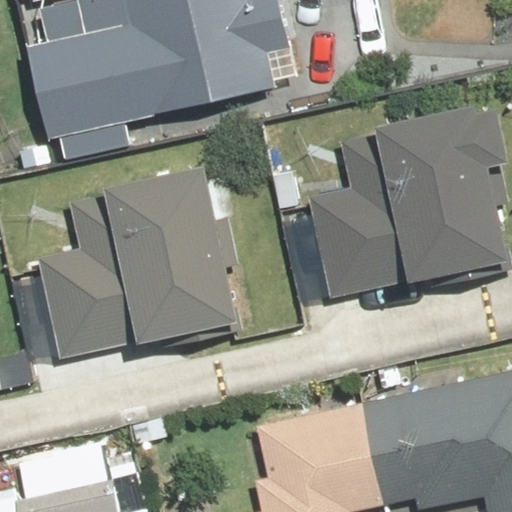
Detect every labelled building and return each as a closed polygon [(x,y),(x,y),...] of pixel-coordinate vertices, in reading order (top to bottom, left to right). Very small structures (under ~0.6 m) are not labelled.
[(41,0),(50,37),(30,41),(51,137),(62,135),(67,159),(133,145),(128,121),(280,88),(271,48),(292,43),(282,0),(32,0),(33,1),(37,0),(41,0)] [(352,186),(311,194),(330,292),(511,257),(501,204),(511,201),(511,200),(504,159),(511,158),(500,98),(378,121),(380,131),(343,139),(352,186)] [(219,159),(80,188),(90,236),(41,246),(63,349),(251,310),(219,159)] [(264,509),(251,511),(354,511),(354,509),(419,495),(422,508),(485,494),(488,511),(511,511),(511,370),(260,425),(271,476),(257,479),(264,509)] [(14,511),(124,511),(119,490),(14,511)]
